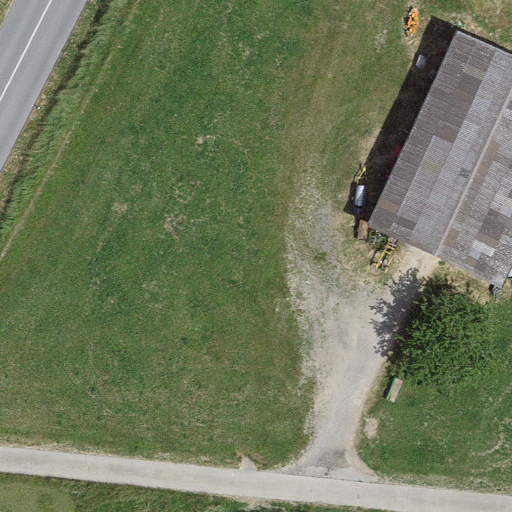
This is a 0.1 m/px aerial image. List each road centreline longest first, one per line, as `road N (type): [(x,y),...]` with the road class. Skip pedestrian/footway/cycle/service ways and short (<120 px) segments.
road 1 (track): [(0,470),(431,511)]
road 2 (tertiary): [(0,108),(55,0)]
